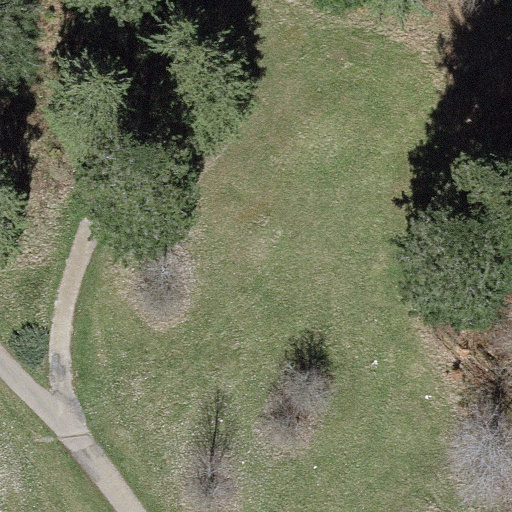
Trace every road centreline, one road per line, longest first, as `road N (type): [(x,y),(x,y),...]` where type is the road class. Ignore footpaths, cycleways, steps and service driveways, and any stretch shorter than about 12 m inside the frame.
road 1 (track): [(65,417),(58,322),(78,239),(127,115),(199,0)]
road 2 (track): [(123,511),(65,417),(0,354)]
